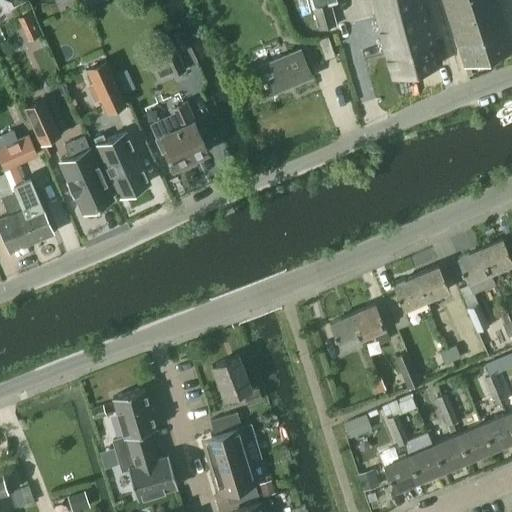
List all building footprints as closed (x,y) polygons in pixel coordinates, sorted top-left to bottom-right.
[(106,0),(85,0),(91,11),(108,3),(106,0)] [(336,0),(310,0),(313,9),(330,4),(337,3),(336,0)] [(423,0),(372,0),(387,54),(435,42),(423,0)] [(496,0),(444,0),(457,41),(504,26),(496,0)] [(330,4),(313,9),(318,31),(336,26),(330,4)] [(30,11),(16,17),(27,40),(40,34),(30,11)] [(504,26),(457,41),(465,63),(511,48),(504,26)] [(334,56),(328,37),(318,40),(324,60),(334,56)] [(435,42),(387,54),(393,75),(440,63),(435,42)] [(160,54),(170,76),(186,69),(175,47),(160,54)] [(269,93),(311,76),(300,49),(258,67),(269,93)] [(87,68),(107,112),(125,104),(105,60),(87,68)] [(150,93),(137,99),(142,111),(155,105),(150,93)] [(43,97),(24,106),(41,143),(60,134),(43,97)] [(162,134),(155,138),(161,152),(163,150),(171,166),(174,165),(177,170),(194,162),(192,157),(207,149),(185,102),(170,109),(178,127),(162,134)] [(0,160),(4,169),(38,155),(29,134),(16,140),(11,130),(0,134),(0,160)] [(149,181),(127,132),(126,130),(106,139),(103,133),(94,137),(120,195),(149,181)] [(75,193),(83,211),(113,198),(89,147),(60,160),(69,178),(67,179),(74,193),(75,193)] [(13,183),(16,191),(23,207),(15,211),(28,242),(53,231),(29,176),(13,183)] [(0,229),(9,250),(28,242),(15,211),(23,207),(16,191),(2,197),(8,212),(0,216),(0,229)] [(511,258),(502,236),(480,246),(490,270),(511,261),(511,258)] [(490,270),(480,246),(458,256),(473,291),(494,283),(490,271),(490,270)] [(417,273),(427,297),(450,287),(439,263),(417,273)] [(404,307),(427,297),(417,273),(394,283),(404,307)] [(352,311),(363,335),(374,331),(379,342),(390,337),(376,302),(352,311)] [(489,325),(479,302),(466,307),(476,330),(489,325)] [(340,345),(363,335),(352,311),(330,321),(340,345)] [(503,324),(508,338),(511,335),(511,322),(511,321),(503,324)] [(455,344),(448,347),(453,360),(461,357),(455,344)] [(448,347),(439,351),(444,363),(453,360),(448,347)] [(406,350),(394,355),(408,387),(420,382),(406,350)] [(248,403),(262,398),(259,388),(252,390),(239,354),(212,364),(224,397),(243,389),(248,403)] [(484,376),(490,390),(501,386),(496,372),(484,376)] [(372,379),(376,392),(385,388),(381,376),(372,379)] [(113,438),(117,454),(152,443),(148,429),(156,427),(144,386),(112,396),(124,435),(113,438)] [(490,390),(495,404),(507,400),(501,386),(490,390)] [(435,397),(441,411),(452,406),(447,392),(435,397)] [(411,393),(397,399),(402,411),(416,405),(411,393)] [(90,408),(93,418),(106,414),(103,404),(90,408)] [(386,418),(387,418),(392,416),(388,404),(381,406),(386,418)] [(441,411),(446,425),(458,420),(452,406),(441,411)] [(214,431),(241,422),(238,411),(211,419),(214,431)] [(492,447),(511,438),(511,427),(506,412),(481,423),(492,447)] [(387,418),(392,431),(404,427),(398,413),(392,416),(387,418)] [(363,432),(357,417),(344,423),(350,438),(363,432)] [(467,457),(492,447),(481,423),(457,433),(467,457)] [(216,434),(205,438),(208,449),(215,471),(249,461),(243,439),(239,427),(216,434)] [(392,431),(398,445),(409,440),(404,427),(392,431)] [(443,468),(467,457),(457,433),(432,443),(443,468)] [(152,443),(117,454),(122,469),(128,468),(137,497),(177,485),(168,454),(156,457),(152,443)] [(418,478),(443,468),(432,443),(408,453),(418,478)] [(418,478),(408,453),(383,464),(393,488),(418,478)] [(256,482),(249,461),(215,471),(221,493),(232,490),(236,501),(259,494),(255,483),(256,482)] [(378,483),(373,469),(358,473),(364,488),(378,483)] [(0,472),(0,511),(15,507),(3,471),(0,472)] [(259,484),(262,496),(275,493),(271,480),(259,484)] [(84,490),(75,493),(76,496),(81,509),(90,506),(84,490)] [(233,511),(264,511),(261,502),(233,510),(233,511)]
